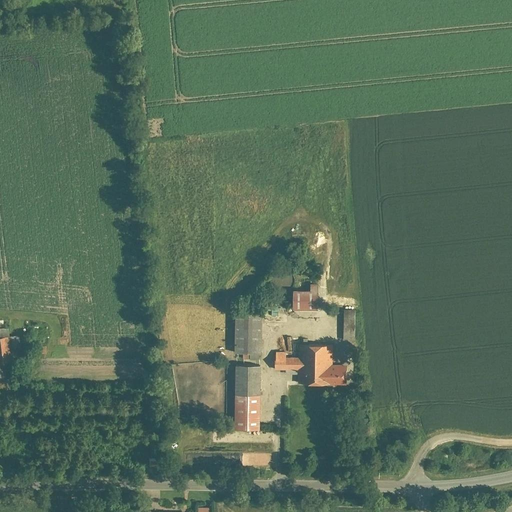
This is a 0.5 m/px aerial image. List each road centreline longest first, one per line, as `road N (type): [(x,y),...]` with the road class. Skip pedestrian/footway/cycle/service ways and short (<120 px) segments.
road 1 (residential): [(511,477),(414,486),(0,488)]
road 2 (track): [(414,486),(420,458),(436,438),(511,443)]
